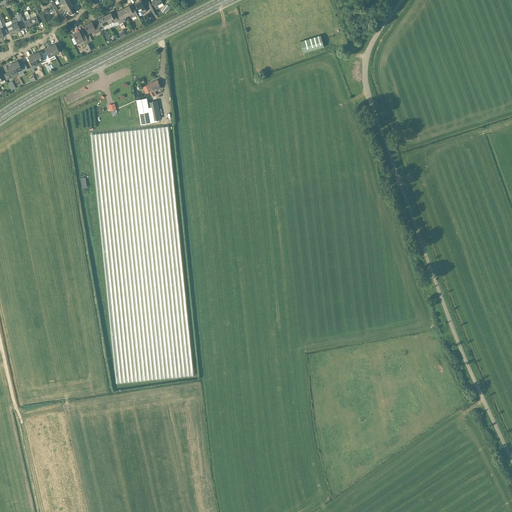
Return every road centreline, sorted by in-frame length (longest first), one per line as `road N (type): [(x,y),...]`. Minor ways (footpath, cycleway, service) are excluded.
road 1 (unclassified): [(511,461),(451,326),(366,85),(367,56),(401,0)]
road 2 (primary): [(0,119),(229,0)]
